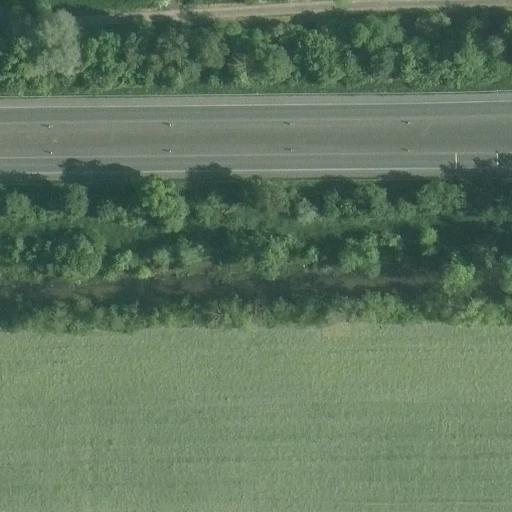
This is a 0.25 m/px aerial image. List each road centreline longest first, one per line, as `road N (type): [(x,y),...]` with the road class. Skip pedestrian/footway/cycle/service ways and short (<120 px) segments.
road 1 (track): [(0,22),(511,2)]
road 2 (primary): [(511,106),(0,115)]
road 3 (primary): [(0,165),(511,163)]
